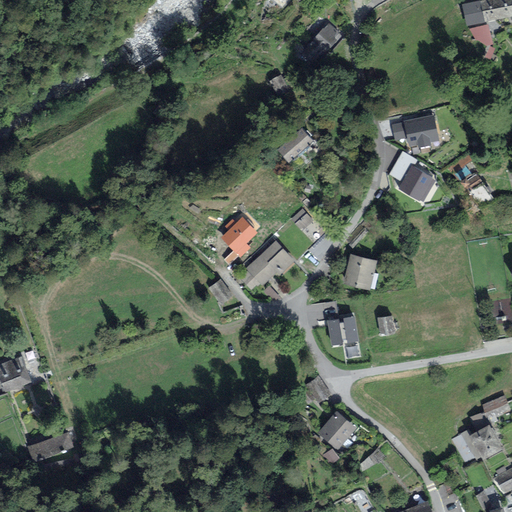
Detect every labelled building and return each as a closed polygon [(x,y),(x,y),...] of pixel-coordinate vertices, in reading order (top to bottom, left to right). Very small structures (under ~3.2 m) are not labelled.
[(511,0),(485,0),(462,5),(466,26),(511,17),(511,0)] [(328,24),(303,49),(316,62),(341,37),(328,24)] [(488,24),(469,29),(476,40),(486,46),(493,44),(488,24)] [(280,74),(269,82),(278,96),(290,88),(280,74)] [(418,146),(418,148),(431,145),(430,143),(439,141),(433,115),(404,121),(404,123),(392,126),(395,141),(406,138),(408,148),(418,146)] [(313,141),(302,129),(277,151),(288,163),(313,141)] [(411,167),(413,168),(418,160),(402,151),(389,175),(402,182),(411,167)] [(420,200),(423,202),(436,181),(413,168),(411,167),(402,182),(398,189),(419,202),(420,200)] [(492,198),(475,173),(461,183),(468,194),(478,208),(492,198)] [(312,221),(302,209),(291,219),(301,231),(312,221)] [(220,238),(240,258),(250,248),(246,244),(257,233),(242,217),(220,238)] [(326,232),(308,251),(319,261),(335,240),(326,232)] [(278,276),(294,262),(276,242),(238,276),(251,290),(256,286),(258,287),(260,285),(262,287),(276,274),(278,276)] [(377,261),(350,255),(343,284),(370,291),(377,261)] [(232,295),(220,279),(207,289),(221,305),(232,295)] [(392,316),(377,319),(380,336),(396,333),(392,316)] [(355,317),(328,321),(332,346),(359,342),(355,317)] [(22,356),(0,363),(0,389),(1,394),(32,383),(22,356)] [(332,393),(319,376),(307,386),(320,403),(332,393)] [(314,400),(307,392),(301,397),(307,405),(314,400)] [(509,409),(504,396),(481,406),(487,418),(509,409)] [(356,428),(336,411),(317,434),(337,450),(356,428)] [(481,458),(483,461),(503,450),(492,428),(491,429),(489,425),(471,435),(468,430),(451,439),(465,463),(474,458),(475,461),(481,458)] [(69,431),(28,446),(33,460),(74,446),(69,431)] [(511,468),(493,479),(504,494),(511,490),(511,489),(511,488),(511,468)] [(484,491),(475,496),(482,510),(491,505),(484,491)] [(431,511),(427,502),(403,511),(431,511)]
